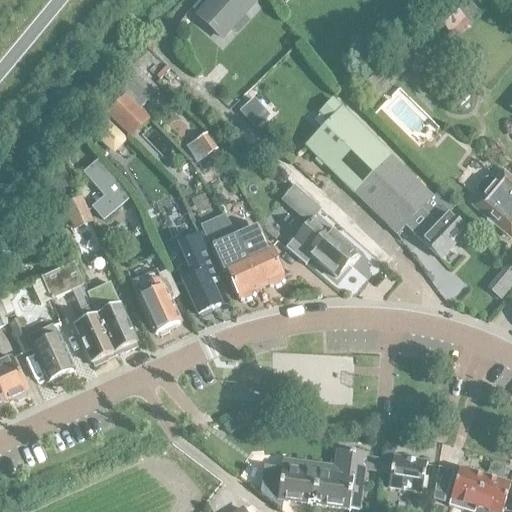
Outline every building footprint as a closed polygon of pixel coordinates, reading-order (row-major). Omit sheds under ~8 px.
[(258,0),(208,0),(194,16),(222,42),(260,1),(258,0)] [(270,0),(279,11),(292,0),(270,0)] [(436,21),(449,35),(465,21),(452,7),(436,21)] [(141,110),(159,91),(135,69),(116,89),(124,97),(106,116),(130,140),(151,119),(141,110)] [(469,99),(460,90),(451,100),(460,109),(469,99)] [(270,117),(254,99),(239,113),(255,130),(270,117)] [(307,148),(354,194),(390,157),(333,101),(318,116),(329,126),(307,148)] [(114,156),(128,141),(108,122),(107,123),(101,117),(93,126),(99,131),(93,137),(114,156)] [(207,134),(186,149),(196,164),(218,150),(207,134)] [(390,157),(354,194),(396,236),(421,211),(432,199),(433,199),(390,157)] [(98,161),(83,174),(103,198),(91,209),(103,223),(131,199),(98,161)] [(511,181),(503,174),(497,182),(493,179),(487,179),(482,181),(478,187),(476,192),(478,197),(482,200),(476,207),(511,237),(511,181)] [(293,188),(281,202),(307,225),(312,219),(313,220),(320,211),(293,188)] [(62,207),(74,232),(93,223),(81,198),(62,207)] [(432,199),(421,211),(437,227),(422,242),(441,261),(468,233),(449,214),(448,215),(432,199)] [(313,220),(312,219),(307,225),(285,250),(305,267),(312,259),(336,280),(356,256),(327,231),(326,231),(313,220)] [(261,290),(237,237),(229,220),(202,233),(221,273),(225,271),(239,301),(241,300),(245,301),(251,298),(252,294),(261,290)] [(256,229),(237,237),(261,290),(269,286),(274,288),(280,285),(282,281),(283,280),(269,248),(268,249),(260,232),(256,229)] [(199,235),(176,246),(185,267),(176,271),(198,317),(200,316),(201,318),(212,313),(211,311),(220,307),(205,274),(214,270),(199,235)] [(74,266),(41,280),(51,302),(72,293),(84,288),(81,283),(74,266)] [(157,273),(131,285),(136,295),(155,336),(159,335),(161,336),(167,334),(167,331),(180,325),(170,303),(179,298),(167,273),(159,277),(157,273)] [(110,285),(87,295),(92,306),(97,317),(113,354),(114,355),(123,351),(125,355),(137,349),(135,345),(136,344),(119,306),(110,285)] [(0,329),(8,326),(9,325),(0,303),(0,329)] [(85,322),(74,327),(91,365),(93,364),(95,368),(107,363),(105,359),(114,355),(113,354),(97,317),(92,306),(80,311),(85,322)] [(9,325),(8,326),(22,356),(33,351),(48,385),(51,383),(52,386),(56,385),(61,383),(64,380),(63,378),(73,373),(56,337),(52,328),(29,339),(21,320),(9,325)] [(0,392),(5,404),(13,400),(18,403),(26,400),(26,394),(27,394),(11,358),(0,363),(0,392)] [(337,451),(335,468),(330,511),(337,511),(348,511),(349,511),(353,511),(361,511),(366,473),(380,475),(382,463),(366,461),(367,455),(337,451)] [(382,463),(380,475),(390,477),(388,491),(421,496),(427,465),(392,459),(392,465),(382,463)] [(319,509),(325,510),(330,511),(335,468),(283,462),(277,504),(307,508),(308,506),(319,507),(319,509)] [(459,470),(449,503),(451,504),(450,508),(461,511),(474,511),(485,478),(483,478),(484,475),(474,472),(474,475),(459,470)] [(474,511),(502,511),(510,486),(498,482),(498,479),(488,476),(487,479),(485,478),(474,511)]
